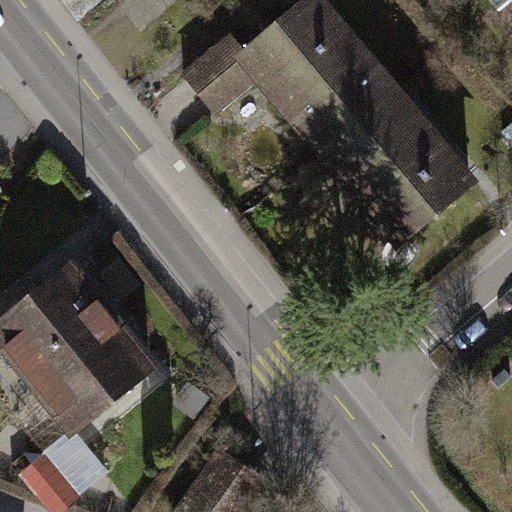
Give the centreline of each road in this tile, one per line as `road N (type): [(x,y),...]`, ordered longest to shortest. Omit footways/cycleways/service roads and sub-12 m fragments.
road 1 (tertiary): [(0,3),(330,420)]
road 2 (residential): [(511,268),(330,420)]
